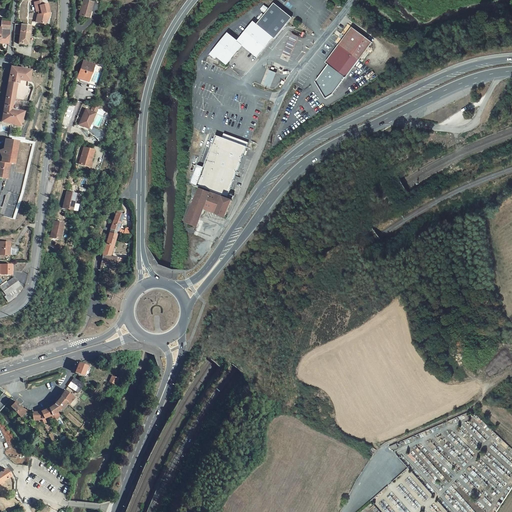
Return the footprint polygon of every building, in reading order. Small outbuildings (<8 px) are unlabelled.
[(90,2),(83,0),(80,0),(76,15),(86,17),(88,11),(90,2)] [(42,6),(41,1),(34,3),(37,12),(38,11),(39,15),(38,15),(36,22),(45,24),(47,16),(47,13),(49,13),(47,4),(42,6)] [(257,24),(273,38),(275,39),(292,18),(274,3),(257,24)] [(217,58),(227,65),(243,46),(257,58),(273,38),(257,24),(254,22),(238,41),(228,33),(210,55),(216,59),(217,58)] [(31,27),(21,25),(15,25),(14,35),(20,35),(19,44),(28,46),(31,27)] [(326,63),(346,78),(372,43),(352,27),(326,63)] [(0,42),(0,43),(8,44),(9,30),(1,29),(1,28),(0,28),(0,42)] [(288,47),(295,50),(301,39),(294,36),(288,47)] [(290,58),(293,53),(287,49),(284,54),(290,58)] [(88,82),(94,65),(83,61),(77,78),(88,82)] [(1,122),(19,127),(24,112),(17,111),(18,105),(18,104),(17,101),(14,101),(16,85),(18,85),(18,81),(28,82),(29,71),(20,69),(11,67),(8,83),(1,122)] [(270,70),(264,85),(271,88),(277,74),(277,73),(270,70)] [(357,82),(360,85),(369,78),(366,74),(357,82)] [(87,110),(79,125),(88,129),(89,130),(89,129),(96,115),(87,110)] [(246,147),(248,142),(224,133),(222,138),(246,147)] [(227,196),(246,147),(222,138),(216,136),(203,168),(198,182),(197,185),(227,196)] [(18,142),(10,141),(10,143),(7,143),(6,150),(3,150),(0,150),(0,152),(0,153),(0,152),(0,157),(14,162),(18,142)] [(3,216),(12,219),(21,193),(32,144),(23,142),(12,190),(3,216)] [(90,150),(84,148),(79,165),(86,167),(88,163),(90,164),(94,151),(90,150)] [(14,162),(0,157),(0,177),(7,179),(10,164),(14,164),(14,162)] [(192,180),(198,182),(203,168),(197,166),(192,180)] [(211,192),(200,188),(187,222),(197,227),(204,209),(211,192)] [(67,192),(63,208),(72,210),(77,212),(79,205),(74,204),(76,194),(67,192)] [(210,211),(217,194),(211,192),(204,209),(210,211)] [(210,211),(217,214),(217,213),(223,197),(217,194),(210,211)] [(217,213),(226,217),(233,200),(230,199),(229,199),(223,197),(217,213)] [(119,229),(125,212),(118,209),(111,229),(118,232),(119,229)] [(60,240),(64,223),(54,221),(50,238),(60,240)] [(118,232),(111,229),(109,233),(103,256),(110,256),(118,232)] [(0,255),(9,256),(10,243),(0,242),(0,255)] [(110,256),(103,256),(101,266),(105,266),(105,263),(119,264),(120,261),(120,258),(117,258),(117,257),(110,256)] [(12,265),(0,264),(0,273),(1,274),(1,275),(12,275),(12,265)] [(0,287),(6,296),(4,297),(7,301),(17,294),(14,291),(21,286),(14,277),(0,287)] [(16,297),(23,289),(21,286),(14,291),(17,294),(7,301),(8,303),(16,297)] [(75,373),(83,376),(87,367),(79,363),(75,373)] [(109,382),(114,385),(119,378),(112,376),(109,382)] [(81,389),(84,385),(74,378),(71,382),(81,389)] [(78,393),(81,389),(71,383),(68,387),(78,393)] [(69,404),(74,398),(65,390),(61,397),(67,402),(69,404)] [(60,410),(67,402),(61,397),(54,405),(60,410)] [(10,407),(20,417),(28,411),(22,408),(15,402),(10,407)] [(59,411),(60,410),(54,405),(48,409),(51,416),(53,415),(57,412),(59,411)] [(44,419),(51,416),(48,409),(38,412),(42,419),(44,419)] [(41,420),(42,419),(38,412),(32,413),(33,421),(41,420)] [(52,441),(55,442),(46,423),(43,424),(51,440),(52,441)] [(0,483),(11,476),(6,469),(0,472),(0,483)]
